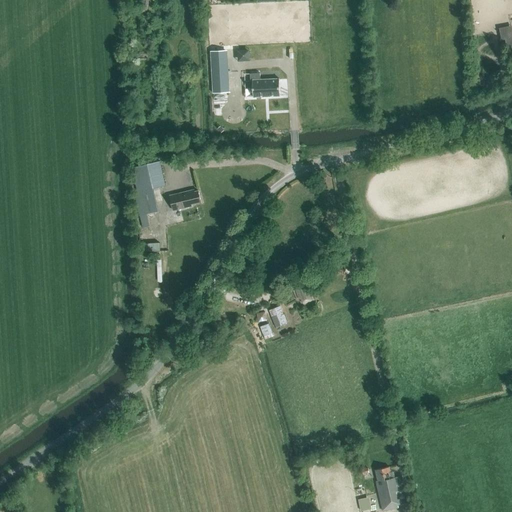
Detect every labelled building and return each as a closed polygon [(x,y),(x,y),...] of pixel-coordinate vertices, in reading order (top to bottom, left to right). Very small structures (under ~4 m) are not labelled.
[(509,58),(511,57),(511,29),(500,32),(502,40),(505,39),(509,58)] [(227,92),(225,50),(211,51),(213,93),(227,92)] [(263,56),(263,53),(248,54),(248,56),(240,57),(240,63),(248,63),(248,69),(256,69),(256,66),(267,66),(267,56),(263,56)] [(252,81),(253,97),(280,96),(279,79),(260,80),(260,73),(250,74),(250,81),(252,81)] [(165,186),(160,161),(132,168),(139,198),(136,198),(140,216),(158,212),(153,189),(165,186)] [(170,196),(173,211),(191,206),(191,204),(201,202),(198,191),(194,192),(194,190),(170,196)] [(142,243),(143,253),(162,252),(161,242),(142,243)] [(304,304),(313,300),(306,284),(296,289),(299,298),(301,297),(304,304)] [(279,325),(287,322),(281,306),(270,310),(276,326),(277,326),(278,328),(280,327),(279,325)] [(267,321),(265,312),(257,314),(258,322),(267,321)] [(273,337),(269,324),(261,327),(265,340),(273,337)] [(398,505),(406,503),(400,476),(393,477),(390,467),(375,470),(378,481),(376,482),(383,511),(398,507),(398,505)] [(370,511),(377,511),(380,511),(378,501),(369,503),(370,511)]
